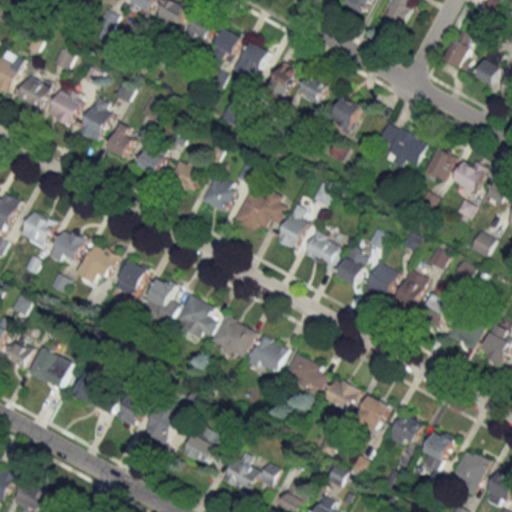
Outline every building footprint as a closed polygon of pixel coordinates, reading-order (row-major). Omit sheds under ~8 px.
[(0,0),(0,18),(6,22),(13,8),(0,0)] [(137,0),(135,4),(154,13),(159,0),(137,0)] [(171,0),(163,17),(181,26),(192,6),(179,0),(171,0)] [(367,12),(373,0),(348,0),(348,1),(367,12)] [(417,0),(396,0),(386,23),(404,31),(417,0)] [(497,15),(504,3),(499,0),(492,0),(487,9),(497,15)] [(220,25),(200,14),(191,31),(211,42),(220,25)] [(235,58),(247,38),(230,27),(218,47),(235,58)] [(469,70),(485,41),(465,30),(450,59),(469,70)] [(240,69),(260,79),(273,52),(254,42),(240,69)] [(481,75),(497,84),(511,56),(497,48),(481,75)] [(0,65),(0,85),(13,92),(30,60),(9,49),(0,65)] [(291,93),(304,70),(288,60),(275,83),(291,93)] [(55,85),(33,75),(22,98),(43,109),(55,85)] [(331,84),(311,75),(302,94),(322,103),(331,84)] [(120,93),(130,100),(138,89),(127,82),(120,93)] [(51,113),(73,125),(88,98),(66,86),(51,113)] [(83,132),(102,141),(120,105),(101,96),(83,132)] [(337,120),(357,129),(367,104),(347,96),(337,120)] [(146,111),(159,119),(167,105),(155,97),(146,111)] [(142,130),(125,122),(113,148),(129,156),(142,130)] [(420,169),(432,139),(392,123),(385,140),(395,145),(390,158),(409,166),(409,165),(420,169)] [(429,171),(448,180),(461,155),(442,145),(429,171)] [(142,165),(159,176),(170,157),(153,147),(142,165)] [(491,166),(470,156),(458,181),(479,191),(491,166)] [(199,191),(208,168),(183,159),(174,181),(199,191)] [(206,200),(229,211),(242,186),(219,174),(206,200)] [(511,182),(497,182),(497,200),(511,200),(511,182)] [(237,220),(265,233),(272,218),(282,223),(291,204),(255,185),(237,220)] [(24,199),(8,192),(0,209),(0,225),(10,231),(24,199)] [(47,247),(60,220),(37,209),(24,236),(47,247)] [(299,246),(312,221),(296,213),(283,238),(299,246)] [(75,266),(90,237),(68,226),(54,255),(75,266)] [(491,256),(500,238),(484,230),(475,248),(491,256)] [(349,244),(320,231),(308,256),(337,269),(349,244)] [(107,284),(122,254),(98,242),(83,273),(107,284)] [(341,275),(360,285),(375,256),(357,247),(341,275)] [(453,253),(441,247),(434,261),(446,267),(453,253)] [(151,267),(132,259),(120,289),(139,297),(151,267)] [(404,272),(385,261),(371,286),(390,297),(404,272)] [(401,299),(418,307),(431,277),(414,269),(401,299)] [(174,325),(184,303),(174,298),(180,285),(162,276),(146,311),(174,325)] [(445,323),(456,302),(439,292),(427,313),(445,323)] [(36,301),(23,293),(15,308),(28,315),(36,301)] [(219,307),(195,294),(179,323),(211,340),(222,320),(214,315),(219,307)] [(17,323),(0,314),(0,350),(1,351),(17,323)] [(261,332),(230,314),(214,344),(245,361),(261,332)] [(452,335),(478,348),(488,331),(461,317),(452,335)] [(504,364),(511,347),(511,334),(497,328),(484,355),(504,364)] [(293,348),(266,334),(253,361),(279,374),(293,348)] [(10,356),(28,367),(39,350),(20,339),(10,356)] [(57,382),(63,368),(73,372),(77,361),(46,349),(36,374),(57,382)] [(290,377),(324,391),(333,368),(299,354),(290,377)] [(104,384),(107,379),(92,369),(78,392),(114,414),(124,396),(104,384)] [(365,388),(342,376),(330,398),(354,410),(365,388)] [(140,425),(152,400),(133,391),(122,417),(140,425)] [(363,416),(382,427),(395,405),(375,393),(363,416)] [(150,432),(169,443),(185,417),(166,405),(150,432)] [(417,441),(427,423),(407,413),(394,437),(407,443),(410,438),(417,441)] [(188,453),(213,466),(229,435),(211,426),(207,434),(200,431),(188,453)] [(445,469),(457,436),(438,429),(426,462),(445,469)] [(455,480),(479,491),(494,460),(470,448),(455,480)] [(285,469),(272,462),(267,470),(258,466),(261,461),(243,452),(229,479),(254,492),(260,480),(275,487),(285,469)] [(331,479),(343,485),(350,472),(338,466),(331,479)] [(0,495),(9,500),(20,476),(3,468),(0,474),(0,495)] [(511,497),(511,475),(502,470),(487,498),(507,508),(511,497)] [(306,493),(309,484),(296,479),(284,508),(296,511),(305,511),(312,495),(306,493)] [(21,499),(46,510),(54,493),(29,482),(21,499)] [(340,511),(337,511),(341,501),(324,494),(316,511),(340,511)] [(76,511),(77,510),(60,501),(54,511),(76,511)]
